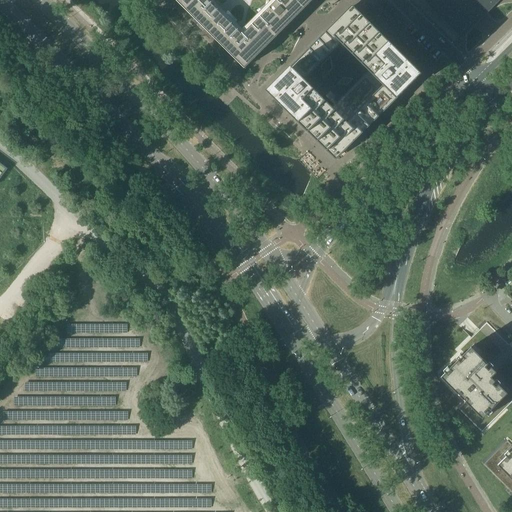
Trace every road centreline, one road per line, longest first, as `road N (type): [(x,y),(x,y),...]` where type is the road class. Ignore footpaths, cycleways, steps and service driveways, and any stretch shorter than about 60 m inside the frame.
road 1 (primary): [(0,3),(199,203),(286,326)]
road 2 (primary): [(271,259),(193,155),(41,0)]
road 3 (tertiary): [(477,84),(311,253)]
road 4 (tertiary): [(421,503),(398,402),(394,284)]
road 5 (primary): [(286,326),(397,511)]
road 6 (tertiary): [(394,284),(444,159),(495,102)]
road 7 (primary): [(421,503),(325,343)]
road 8 (residential): [(334,171),(449,55)]
